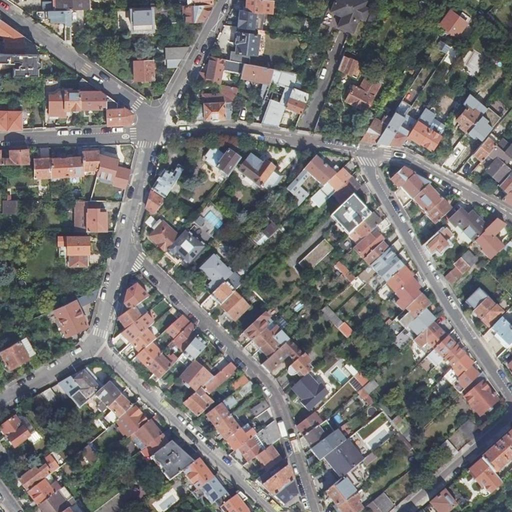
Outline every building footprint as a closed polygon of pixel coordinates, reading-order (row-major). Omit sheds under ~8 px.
[(81,10),(89,9),(88,0),(56,0),(57,11),(71,10),(81,10)] [(274,1),(262,0),(246,0),(245,12),(256,13),(264,14),(273,15),(274,1)] [(366,1),(363,0),(335,0),(330,13),(342,17),(338,28),(353,34),(357,23),(355,22),(356,17),(365,20),(370,9),(364,7),(366,1)] [(185,5),(186,23),(202,22),(209,9),(212,4),(187,5),(185,5)] [(151,13),(167,12),(167,6),(156,7),(153,7),(153,10),(132,11),(133,30),(152,30),(151,13)] [(35,18),(47,19),(51,19),(51,21),(63,22),(64,40),(71,45),(71,10),(57,11),(35,12),(35,18)] [(245,12),(240,11),(238,27),(254,29),(257,30),(262,30),(264,14),(256,13),(245,12)] [(451,11),(440,24),(457,37),(467,23),(451,11)] [(0,41),(5,41),(23,42),(24,37),(11,27),(0,19),(0,41)] [(382,23),(375,42),(386,46),(392,27),(382,23)] [(236,52),(231,51),(230,60),(244,63),(249,64),(250,54),(257,55),(259,35),(257,34),(257,30),(254,29),(238,27),(224,26),(221,33),(237,34),(236,43),(237,44),(236,52)] [(511,44),(506,38),(505,38),(500,46),(508,53),(511,48),(511,44)] [(0,52),(5,53),(23,54),(23,47),(23,42),(5,41),(0,41),(0,52)] [(189,46),(168,47),(165,47),(165,59),(167,59),(182,59),(186,52),(189,46)] [(13,67),(13,75),(38,75),(38,68),(41,66),(41,61),(38,59),(38,54),(35,54),(23,54),(5,53),(0,52),(0,61),(14,62),(14,60),(18,60),(21,62),(21,63),(18,64),(18,67),(13,67)] [(363,64),(344,56),(339,70),(356,77),(363,64)] [(207,73),(200,72),(199,80),(218,84),(221,70),(242,73),(244,63),(230,60),(214,57),(209,68),(207,73)] [(153,80),(153,60),(134,60),(135,80),(153,80)] [(249,64),(244,63),(242,73),(241,78),(263,83),(260,96),(265,97),(268,89),(270,84),(274,69),(249,64)] [(270,84),(268,89),(265,97),(264,100),(269,101),(260,125),(278,127),(284,112),(293,88),(298,74),(274,69),(270,84)] [(348,97),(346,101),(366,112),(374,97),(374,96),(382,81),(377,79),(379,76),(375,74),(374,76),(368,74),(360,89),(354,85),(352,90),(349,89),(346,95),(348,97)] [(49,95),(49,115),(58,115),(58,117),(59,116),(65,116),(65,110),(72,110),(72,111),(73,112),(77,112),(78,111),(79,110),(80,110),(80,91),(88,82),(82,78),(80,82),(80,91),(65,91),(65,92),(60,92),(54,95),(49,95)] [(204,106),(195,106),(196,121),(231,120),(234,106),(239,88),(221,84),(222,94),(204,95),(204,106)] [(309,95),(293,88),(284,112),(291,114),(292,113),(293,110),(297,112),(302,114),(309,95)] [(106,109),(118,108),(117,103),(108,97),(100,91),(80,91),(80,110),(106,110),(106,109)] [(463,125),(461,127),(467,133),(482,115),(475,110),(473,112),(468,107),(457,120),(463,125)] [(106,110),(106,125),(115,124),(129,123),(132,114),(128,111),(124,108),(118,108),(106,109),(106,110)] [(431,111),(426,108),(420,117),(426,120),(431,111)] [(0,129),(5,129),(9,130),(21,129),(21,115),(15,115),(15,112),(0,111),(0,129)] [(380,111),(376,117),(362,141),(376,143),(391,119),(380,111)] [(395,113),(391,119),(376,143),(388,145),(405,119),(395,113)] [(487,120),(482,115),(467,133),(473,138),(476,136),(481,141),(499,120),(492,114),(487,120)] [(407,116),(405,119),(388,145),(401,147),(408,136),(418,121),(419,120),(407,116)] [(328,121),(320,117),(314,133),(323,135),(328,121)] [(420,122),(418,121),(408,136),(420,145),(421,143),(433,151),(443,136),(431,129),(428,127),(425,125),(426,123),(422,120),(420,122)] [(500,140),(492,133),(473,155),(481,162),(500,140)] [(499,181),(510,169),(505,165),(508,162),(511,161),(511,143),(509,146),(501,139),(500,140),(481,162),(486,166),(489,162),(491,164),(488,168),(486,170),(499,181)] [(34,175),(34,177),(42,177),(51,177),(50,158),(49,148),(40,148),(40,156),(34,157),(34,175)] [(10,158),(5,158),(5,164),(29,164),(28,149),(21,149),(18,150),(9,150),(10,158)] [(208,159),(207,161),(228,177),(240,161),(228,152),(224,157),(215,150),(213,153),(211,151),(206,158),(208,159)] [(98,155),(98,151),(92,152),(92,151),(82,152),(82,157),(83,170),(97,169),(98,164),(98,155)] [(449,156),(443,152),(434,163),(441,167),(449,156)] [(97,169),(90,200),(100,201),(105,201),(110,180),(112,180),(117,159),(98,155),(98,164),(97,169)] [(164,171),(152,190),(165,199),(189,163),(189,162),(176,156),(173,163),(178,166),(173,175),(164,171)] [(71,176),(83,175),(83,170),(82,157),(78,157),(72,157),(72,158),(66,158),(67,176),(68,184),(72,183),(71,176)] [(245,163),(239,171),(260,188),(268,194),(281,177),(273,171),(274,169),(265,162),(263,165),(259,162),(258,163),(251,157),(246,164),(245,163)] [(306,168),(304,170),(324,187),(331,180),(337,175),(316,157),(306,168)] [(51,177),(51,181),(60,181),(60,176),(67,176),(66,158),(61,158),(59,158),(50,158),(51,177)] [(472,162),(465,170),(470,175),(477,166),(472,162)] [(403,168),(390,180),(399,189),(401,187),(415,175),(403,168)] [(501,183),(511,170),(510,169),(499,181),(501,183)] [(324,187),(321,190),(330,199),(333,195),(350,179),(342,170),(337,175),(331,180),(324,187)] [(511,170),(501,183),(499,185),(509,191),(501,200),(511,206),(511,170)] [(300,201),(298,203),(300,206),(308,196),(299,188),(309,177),(302,172),(290,186),(287,189),(287,190),(300,201)] [(431,184),(415,175),(401,187),(413,200),(428,186),(431,184)] [(350,179),(340,189),(333,195),(336,199),(336,200),(342,206),(352,197),(362,188),(352,177),(350,179)] [(428,186),(413,200),(426,215),(442,201),(442,200),(428,186)] [(164,201),(151,193),(147,209),(150,211),(148,213),(153,217),(155,214),(155,215),(164,201)] [(352,197),(342,206),(331,217),(336,223),(348,236),(354,231),(370,216),(358,203),(352,197)] [(5,200),(5,213),(13,214),(17,214),(17,200),(8,200),(5,200)] [(90,200),(74,200),(74,231),(106,231),(106,212),(98,212),(98,209),(100,209),(100,201),(90,200)] [(413,200),(404,209),(414,227),(424,217),(426,215),(413,200)] [(451,210),(442,201),(426,215),(424,217),(429,222),(431,220),(436,225),(439,221),(451,210)] [(203,240),(213,227),(217,230),(224,221),(205,206),(187,227),(203,240)] [(456,228),(458,226),(474,243),(475,242),(488,229),(472,212),(467,216),(461,209),(449,221),(456,228)] [(373,213),(370,216),(354,231),(363,240),(376,228),(382,223),(373,213)] [(387,219),(382,223),(376,228),(380,232),(383,230),(391,225),(387,219)] [(488,229),(475,242),(483,250),(481,251),(490,261),(504,248),(493,237),(505,225),(497,220),(488,229)] [(163,223),(150,237),(166,252),(167,251),(179,238),(163,223)] [(273,223),(263,233),(269,239),(279,229),(273,223)] [(188,229),(179,238),(167,251),(175,258),(177,256),(189,267),(208,247),(195,235),(194,235),(188,229)] [(456,238),(447,229),(426,247),(430,254),(436,249),(440,253),(447,246),(444,243),(449,239),(452,242),(456,238)] [(377,232),(363,244),(372,253),(382,244),(385,241),(377,232)] [(67,245),(67,257),(68,265),(88,266),(88,237),(58,237),(59,245),(67,245)] [(511,239),(503,249),(511,254),(511,252),(511,239)] [(325,240),(299,264),(308,274),(326,257),(330,253),(334,250),(325,240)] [(388,250),(370,267),(357,278),(365,286),(378,275),(377,274),(396,258),(393,254),(398,251),(399,251),(403,247),(399,240),(388,250)] [(382,244),(372,253),(364,260),(370,267),(388,250),(382,244)] [(59,257),(67,257),(67,245),(59,245),(59,257)] [(453,265),(456,268),(444,278),(451,286),(470,268),(477,262),(471,254),(468,251),(461,258),(453,265)] [(210,282),(213,278),(221,286),(225,282),(234,273),(214,252),(197,269),(210,282)] [(330,253),(326,257),(335,266),(339,263),(330,253)] [(396,258),(377,274),(378,275),(386,284),(404,268),(396,258)] [(339,263),(335,266),(343,274),(345,277),(349,274),(339,263)] [(413,278),(404,268),(386,284),(396,294),(398,292),(412,279),(413,278)] [(225,282),(221,286),(211,297),(220,306),(235,292),(234,291),(243,283),(234,273),(225,282)] [(349,274),(345,277),(351,284),(355,280),(350,273),(349,274)] [(412,279),(398,292),(403,298),(401,300),(396,304),(404,312),(421,295),(422,295),(418,290),(421,288),(412,279)] [(124,304),(123,304),(120,317),(140,302),(147,297),(141,290),(136,285),(127,292),(124,304)] [(100,288),(54,309),(66,336),(87,326),(79,307),(97,299),(100,288)] [(477,308),(473,313),(481,321),(495,306),(478,290),(468,300),(477,308)] [(234,322),(250,307),(235,292),(220,306),(219,307),(234,322)] [(396,294),(395,294),(401,300),(403,298),(398,292),(396,294)] [(431,306),(421,295),(404,312),(396,319),(405,330),(408,327),(426,311),(431,306)] [(147,312),(140,302),(120,317),(117,319),(125,330),(145,314),(147,312)] [(495,307),(495,306),(481,321),(488,328),(502,313),(495,307)] [(326,307),(321,311),(329,319),(334,315),(326,307)] [(508,324),(511,320),(511,308),(510,307),(501,318),(508,324)] [(436,321),(426,311),(408,327),(418,337),(434,323),(436,321)] [(145,314),(125,330),(120,334),(130,345),(146,330),(143,327),(151,321),(145,314)] [(273,322),(265,314),(235,341),(240,345),(248,337),(252,342),(265,329),(267,328),(273,322)] [(334,315),(329,319),(335,326),(338,329),(343,324),(334,315)] [(189,323),(181,316),(165,330),(168,332),(170,334),(173,337),(174,339),(189,323)] [(510,328),(501,319),(490,330),(508,348),(511,344),(511,326),(511,327),(510,328)] [(286,327),(282,322),(276,327),(280,332),(286,327)] [(189,323),(174,339),(172,341),(183,353),(194,340),(189,335),(195,328),(189,323)] [(434,323),(418,337),(414,341),(428,357),(448,338),(434,323)] [(343,324),(338,329),(347,339),(353,333),(344,324),(343,324)] [(269,333),(265,329),(252,342),(249,344),(256,351),(257,351),(258,352),(260,350),(273,338),(280,332),(276,327),(269,333)] [(155,340),(146,330),(130,345),(139,354),(151,343),(155,340)] [(280,332),(273,338),(282,347),(289,341),(280,332)] [(42,364),(26,337),(0,351),(0,352),(9,369),(28,358),(34,368),(42,364)] [(196,337),(194,340),(183,353),(182,355),(190,361),(191,363),(193,361),(206,345),(196,337)] [(282,347),(273,338),(260,350),(269,360),(282,347)] [(456,347),(448,338),(428,357),(437,366),(444,359),(456,347)] [(289,341),(282,347),(269,360),(261,366),(269,374),(289,356),(295,363),(302,355),(289,341)] [(151,343),(139,354),(135,357),(146,368),(161,353),(151,343)] [(511,344),(508,348),(503,353),(508,358),(511,354),(511,344)] [(465,356),(456,347),(444,359),(453,369),(465,357),(465,356)] [(162,352),(161,353),(146,368),(153,375),(148,380),(154,385),(171,368),(177,360),(172,355),(170,357),(168,355),(166,357),(162,352)] [(302,355),(295,363),(288,368),(288,371),(288,372),(288,374),(289,375),(291,376),(292,376),(294,376),(295,376),(296,374),(300,371),(305,377),(307,375),(312,370),(307,365),(310,362),(304,354),(302,355)] [(182,355),(178,359),(186,366),(190,361),(182,355)] [(473,365),(465,357),(453,369),(447,375),(455,383),(470,368),(473,365)] [(192,363),(179,378),(196,392),(221,370),(217,365),(207,374),(193,361),(191,363),(192,363)] [(221,370),(196,392),(183,403),(197,417),(213,403),(206,396),(212,390),(237,369),(230,363),(221,370)] [(345,367),(354,377),(358,374),(348,364),(345,367)] [(479,377),(470,368),(455,383),(454,384),(462,393),(464,390),(479,377)] [(69,377),(58,383),(77,404),(83,400),(83,401),(98,387),(82,371),(72,380),(69,377)] [(361,374),(360,372),(358,374),(354,377),(363,389),(370,381),(363,372),(361,374)] [(498,401),(483,383),(488,378),(483,372),(479,377),(464,390),(468,395),(465,398),(480,416),(498,401)] [(307,375),(305,377),(292,390),(302,401),(318,387),(307,375)] [(172,376),(162,385),(167,390),(177,381),(172,376)] [(243,376),(230,385),(236,392),(237,391),(248,382),(243,376)] [(377,386),(372,380),(363,389),(368,394),(377,386)] [(249,381),(248,382),(237,391),(241,396),(255,387),(249,381)] [(102,403),(97,408),(102,412),(107,408),(120,394),(108,382),(100,390),(94,395),(102,403)] [(100,390),(98,387),(83,401),(85,403),(94,395),(100,390)] [(38,395),(45,404),(57,420),(61,417),(68,411),(49,388),(38,395)] [(363,389),(358,393),(371,406),(375,403),(368,394),(363,389)] [(120,394),(107,408),(118,419),(131,406),(120,394)] [(30,399),(38,409),(45,404),(38,395),(30,399)] [(264,400),(251,410),(256,417),(269,407),(264,400)] [(381,402),(378,406),(384,412),(387,409),(381,402)] [(220,404),(205,415),(215,428),(230,417),(220,404)] [(118,419),(115,421),(128,438),(134,433),(148,422),(142,415),(141,416),(132,405),(131,406),(118,419)] [(256,417),(263,426),(273,420),(269,407),(256,417)] [(384,412),(365,427),(373,437),(392,422),(388,416),(384,412)] [(322,424),(314,414),(297,428),(304,438),(322,424)] [(17,417),(15,418),(28,436),(26,438),(28,442),(37,435),(24,417),(21,416),(17,417)] [(7,439),(13,447),(26,438),(28,436),(15,418),(14,417),(0,427),(0,428),(8,439),(7,439)] [(96,417),(92,420),(97,427),(101,424),(96,418),(96,417)] [(230,417),(215,428),(224,440),(225,440),(239,429),(230,417)] [(411,427),(404,419),(396,427),(397,428),(403,435),(409,429),(411,427)] [(469,419),(460,428),(471,442),(481,433),(469,419)] [(148,422),(134,433),(145,447),(160,435),(149,421),(148,422)] [(273,422),(259,433),(269,447),(270,446),(279,439),(273,422)] [(326,422),(322,424),(304,438),(300,440),(303,450),(309,445),(312,450),(334,433),(326,422)] [(396,427),(392,422),(373,437),(381,447),(395,435),(392,432),(397,428),(396,427)] [(247,424),(239,429),(225,440),(233,451),(255,435),(247,424)] [(365,427),(358,432),(366,443),(373,437),(365,427)] [(409,429),(403,435),(406,439),(409,443),(416,437),(409,429)] [(337,431),(334,433),(312,450),(311,451),(315,457),(307,463),(310,470),(320,462),(335,450),(330,443),(335,439),(334,437),(339,433),(337,431)] [(511,432),(481,459),(495,474),(511,459),(511,432)] [(259,433),(255,435),(233,451),(229,455),(241,467),(257,456),(269,447),(259,433)] [(40,438),(37,435),(28,442),(31,445),(40,438)] [(168,444),(160,435),(145,447),(152,456),(168,444)] [(373,437),(366,443),(374,453),(381,447),(373,437)] [(406,439),(401,443),(408,452),(413,449),(409,443),(406,439)] [(448,441),(438,450),(448,462),(458,453),(448,441)] [(169,480),(182,471),(182,472),(194,463),(181,452),(170,442),(168,444),(152,456),(149,458),(151,460),(152,459),(169,480)] [(91,460),(89,462),(91,466),(99,460),(88,445),(83,449),(91,460)] [(269,447),(257,456),(268,471),(281,461),(270,446),(269,447)] [(145,447),(139,452),(146,461),(149,458),(152,456),(145,447)] [(340,457),(335,450),(320,462),(325,469),(340,457)] [(377,458),(374,453),(363,462),(367,466),(377,458)] [(281,461),(268,471),(256,480),(262,485),(288,465),(285,458),(281,461)] [(496,476),(481,459),(468,471),(482,489),(484,487),(490,494),(502,483),(500,480),(497,478),(496,476)] [(189,480),(184,484),(191,494),(192,494),(212,478),(198,460),(194,463),(182,472),(189,480)] [(293,481),(288,465),(262,485),(274,497),(293,481)] [(33,467),(22,475),(17,479),(25,490),(33,484),(35,486),(43,480),(49,475),(50,474),(44,466),(39,470),(37,472),(33,467)] [(22,475),(16,467),(2,477),(9,486),(17,479),(22,475)] [(507,474),(504,471),(497,478),(500,480),(507,474)] [(349,473),(325,493),(338,509),(357,494),(353,490),(359,485),(349,473)] [(49,475),(43,480),(48,486),(54,482),(49,475)] [(231,499),(213,477),(212,478),(192,494),(197,501),(204,496),(211,505),(216,511),(220,508),(231,499)] [(35,486),(27,492),(38,506),(39,506),(60,489),(54,482),(48,486),(43,480),(35,486)] [(297,494),(293,481),(274,497),(283,505),(297,494)] [(452,485),(446,491),(457,506),(461,511),(468,506),(452,485)] [(60,489),(39,506),(43,511),(63,511),(68,509),(64,503),(71,498),(63,487),(60,489)] [(357,494),(338,509),(340,511),(360,511),(364,509),(358,502),(361,500),(361,499),(367,493),(364,489),(357,494)] [(457,506),(446,491),(430,504),(437,511),(450,511),(453,509),(457,506)] [(231,499),(220,508),(222,511),(248,511),(242,503),(246,499),(240,492),(231,499)] [(383,494),(373,502),(381,511),(391,511),(395,508),(383,494)] [(79,500),(68,509),(63,511),(82,511),(80,509),(83,506),(79,500)] [(381,511),(373,502),(367,507),(370,511),(381,511)]
